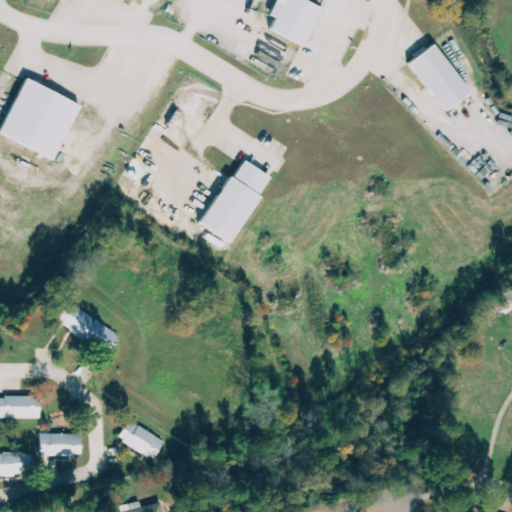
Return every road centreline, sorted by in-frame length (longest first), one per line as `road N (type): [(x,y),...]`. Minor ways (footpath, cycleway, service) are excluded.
road 1 (residential): [(0,495),(96,464),(96,424),(83,394),(59,374),(0,368)]
road 2 (residential): [(341,511),(454,483),(511,488)]
